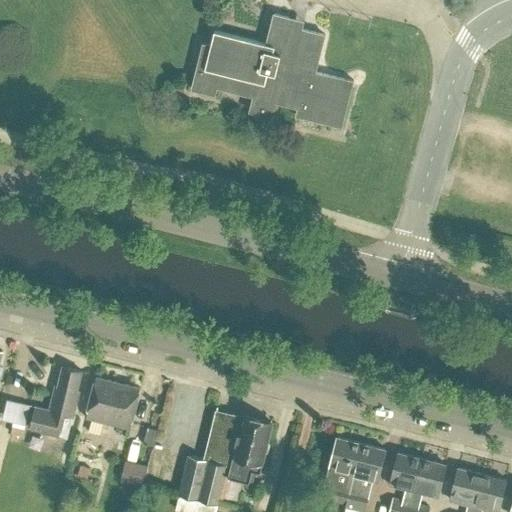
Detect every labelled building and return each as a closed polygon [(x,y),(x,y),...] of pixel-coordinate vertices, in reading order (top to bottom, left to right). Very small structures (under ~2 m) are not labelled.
[(354,80),(316,70),(325,33),(288,24),(290,17),(274,13),(267,43),(215,30),(211,44),(203,43),(192,87),(215,93),(217,86),(254,95),(250,110),(273,116),(276,101),(298,106),(296,114),(342,126),(354,80)] [(205,190),(202,201),(219,206),(222,194),(205,190)] [(35,405),(30,427),(60,434),(65,413),(73,415),(78,391),(76,390),(81,370),(64,366),(59,386),(56,387),(50,409),(35,405)] [(96,375),(86,416),(130,427),(141,386),(96,375)] [(189,453),(176,507),(196,511),(215,511),(228,464),(231,464),(228,475),(249,481),(252,469),(261,471),(272,422),(216,408),(204,457),(189,453)] [(326,486),(331,487),(328,498),(346,502),(362,442),(338,436),(326,486)] [(362,442),(346,502),(364,507),(369,491),(371,479),(377,480),(385,448),(362,442)] [(407,511),(422,457),(398,451),(390,484),(406,488),(403,499),(393,497),(388,511),(407,511)] [(428,511),(430,506),(420,503),(423,492),(437,496),(446,463),(422,457),(407,511),(428,511)] [(116,478),(139,482),(143,462),(119,458),(116,478)] [(450,499),(468,504),(465,511),(472,511),(482,472),(459,466),(450,499)] [(481,511),(483,507),(498,511),(506,478),(482,472),(472,511),(481,511)]
